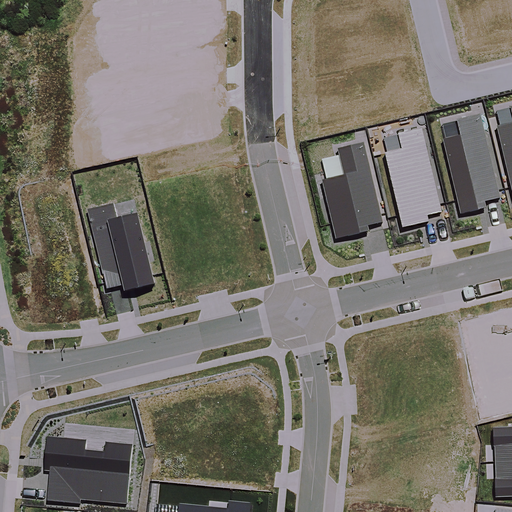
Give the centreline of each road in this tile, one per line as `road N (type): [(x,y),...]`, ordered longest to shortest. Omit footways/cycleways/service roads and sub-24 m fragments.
road 1 (residential): [(298,314),(266,141),(275,0)]
road 2 (residential): [(0,382),(298,314)]
road 3 (residential): [(298,314),(511,265)]
road 4 (residential): [(309,511),(317,405),(298,314)]
